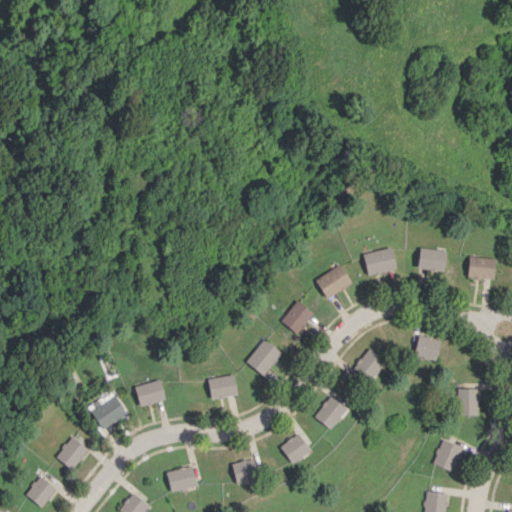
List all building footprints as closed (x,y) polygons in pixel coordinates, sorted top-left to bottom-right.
[(395,268),(391,247),(362,253),(366,274),(395,268)] [(445,250),(419,247),(416,268),(443,271),(445,250)] [(494,257),(468,256),(467,277),(493,278),(494,257)] [(327,298),(351,281),(339,263),(314,280),(327,298)] [(312,312),(295,299),(279,321),(297,334),(312,312)] [(412,355),(435,359),(439,339),(417,334),(412,355)] [(245,360),(261,374),(280,353),(264,338),(245,360)] [(367,382),(383,359),(366,348),(350,371),(367,382)] [(237,393),(232,373),(206,379),(210,399),(237,393)] [(134,385),(139,405),(165,399),(160,379),(134,385)] [(477,414),(476,388),(456,388),(457,414),(477,414)] [(90,409),(100,428),(126,413),(116,395),(90,409)] [(328,429),(346,408),(329,395),(312,415),(328,429)] [(278,445),(290,463),(309,450),(297,433),(278,445)] [(55,458),(73,469),(87,446),(69,435),(55,458)] [(460,446),(440,439),(432,463),(451,471),(460,446)] [(230,462),(234,483),(257,479),(254,458),(230,462)] [(171,492),(196,486),(191,465),(165,471),(171,492)] [(24,493),(40,507),(55,488),(39,475),(24,493)] [(443,511),(447,492),(426,489),(421,511),(443,511)] [(119,511),(120,511),(143,511),(149,504),(132,492),(119,511)]
